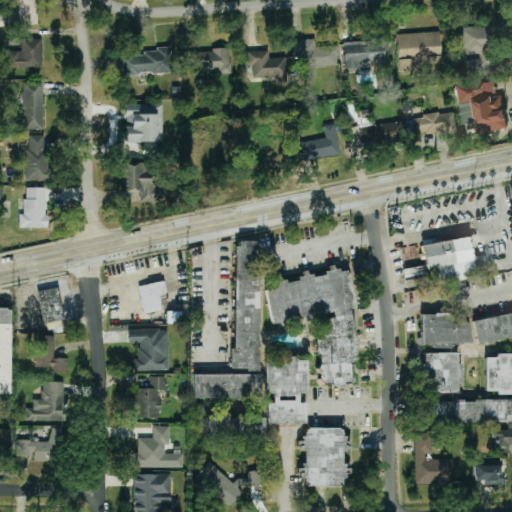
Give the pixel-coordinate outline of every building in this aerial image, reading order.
[(37,25),(36,0),(13,0),(15,25),(37,25)] [(494,28),(464,28),(464,55),(479,55),(479,60),(468,60),(468,75),(494,75),(494,28)] [(439,32),(396,34),(398,72),(412,71),(412,59),(426,59),(426,64),(441,64),(439,32)] [(42,39),(21,39),(20,52),(6,51),(5,68),(41,70),(42,39)] [(337,46),(314,47),(314,40),(292,40),(292,58),(299,58),(299,68),(338,67),(337,46)] [(343,41),(344,69),(359,69),(358,62),(388,62),(388,40),(343,41)] [(187,51),(188,71),(219,70),(219,74),(231,74),(230,50),(187,51)] [(123,75),(172,73),(171,51),(122,53),(123,75)] [(253,80),(286,79),(285,58),(269,59),(268,51),(247,52),(248,68),(252,68),(253,80)] [(506,130),(505,110),(502,110),(501,95),(495,95),(495,82),(457,84),(458,102),(474,101),(476,132),(506,130)] [(23,130),(43,129),(42,83),(21,83),(23,130)] [(470,102),(458,105),(462,124),(474,121),(470,102)] [(161,104),(123,105),(124,143),(144,143),(144,152),(162,152),(161,104)] [(457,131),(455,112),(411,117),(414,136),(457,131)] [(359,127),(360,146),(402,143),(401,123),(359,127)] [(300,143),(304,161),(340,154),(334,124),(323,127),(325,138),(300,143)] [(46,136),(28,135),(28,147),(25,147),(25,181),(46,181),(46,136)] [(121,202),(155,203),(156,165),(123,164),(121,202)] [(19,228),(46,228),(46,188),(25,188),(24,215),(19,214),(19,228)] [(423,244),(429,285),(476,279),(474,270),(479,270),(477,257),(472,257),(469,238),(423,244)] [(192,398),(259,398),(257,242),(234,242),(235,350),(230,350),(230,375),(192,375),(192,398)] [(265,284),(270,322),(324,315),(326,332),(315,333),(322,387),(352,383),(349,364),(358,362),(346,269),(324,272),(325,274),(298,278),(298,280),(265,284)] [(158,295),(166,294),(164,281),(138,287),(144,314),(161,310),(158,295)] [(37,292),(44,324),(65,320),(58,288),(37,292)] [(10,309),(0,308),(0,394),(9,395),(10,309)] [(511,336),(511,312),(472,321),(477,344),(511,336)] [(421,346),(431,345),(431,347),(470,346),(469,322),(462,322),(461,314),(421,315),(421,346)] [(134,372),(168,370),(167,329),(128,331),(128,344),(138,344),(138,359),(134,359),(134,372)] [(67,370),(67,358),(54,358),(55,337),(36,336),(34,369),(67,370)] [(423,353),(423,393),(459,393),(459,353),(423,353)] [(511,355),(485,356),(485,391),(498,390),(498,393),(511,393),(511,355)] [(305,424),(305,404),(299,404),(298,394),(306,393),(306,358),(265,359),(265,394),(273,394),(273,404),(267,404),(267,425),(305,424)] [(134,389),(134,418),(160,418),(160,392),(166,392),(166,377),(149,377),(149,389),(134,389)] [(64,382),(42,382),(41,400),(32,399),(32,408),(26,408),(25,421),(63,422),(64,382)] [(511,399),(434,401),(434,423),(511,421),(511,399)] [(265,439),(264,418),(244,419),(244,417),(204,418),(204,439),(246,438),(246,439),(265,439)] [(182,468),(182,454),(168,454),(168,427),(152,426),(152,439),(138,438),(138,453),(133,453),(133,468),(182,468)] [(50,441),(16,441),(16,456),(33,457),(33,460),(63,461),(63,427),(50,427),(50,441)] [(9,429),(0,429),(0,449),(9,449),(9,429)] [(307,487),(344,487),(344,429),(303,429),(303,477),(307,477),(307,487)] [(511,430),(491,431),(492,446),(511,445),(511,430)] [(452,459),(425,460),(425,454),(432,454),(431,433),(414,434),(414,484),(453,484),(452,459)] [(474,482),(503,482),(503,466),(474,466),(474,482)] [(171,474),(133,475),(133,511),(178,511),(178,499),(171,499),(171,474)]
